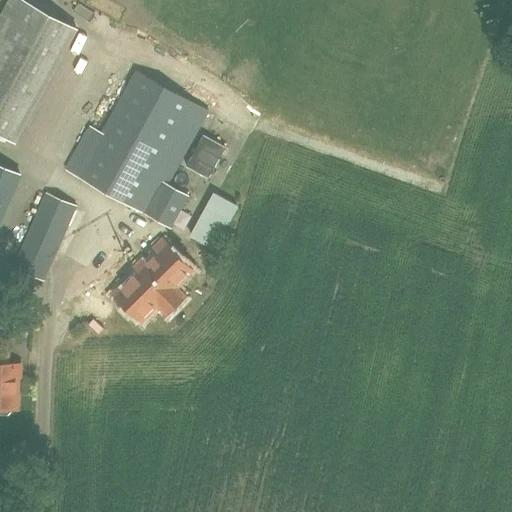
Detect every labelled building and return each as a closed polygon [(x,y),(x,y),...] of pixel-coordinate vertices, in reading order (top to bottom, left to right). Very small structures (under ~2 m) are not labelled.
[(169,227),(187,195),(166,184),(207,110),(135,70),(100,134),(89,128),(66,170),(169,227)] [(0,221),(21,174),(0,164),(0,221)] [(44,280),(77,206),(46,192),(14,267),(44,280)] [(135,272),(114,293),(141,321),(158,304),(167,313),(184,297),(174,288),(192,270),(165,243),(164,243),(161,240),(132,269),(135,272)] [(0,412),(8,413),(11,411),(11,407),(17,407),(18,363),(8,363),(9,338),(0,338),(0,412)]
